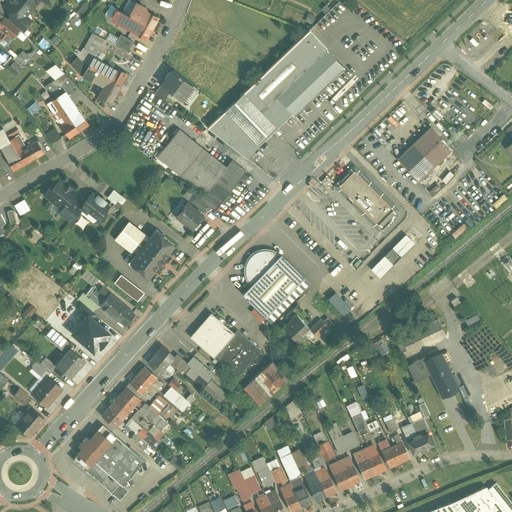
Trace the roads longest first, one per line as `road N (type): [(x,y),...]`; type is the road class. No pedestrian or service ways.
road 1 (secondary): [(441,44),(223,251),(35,456)]
road 2 (residential): [(0,188),(118,111),(179,0)]
road 3 (residential): [(311,511),(442,461),(511,454)]
